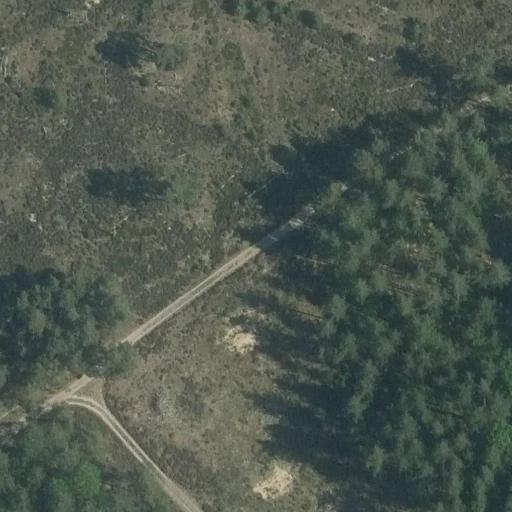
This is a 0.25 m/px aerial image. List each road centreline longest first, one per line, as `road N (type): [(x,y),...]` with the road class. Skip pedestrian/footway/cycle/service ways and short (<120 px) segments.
road 1 (track): [(511,88),(346,184),(146,328),(82,388),(0,441)]
road 2 (track): [(196,511),(82,388)]
